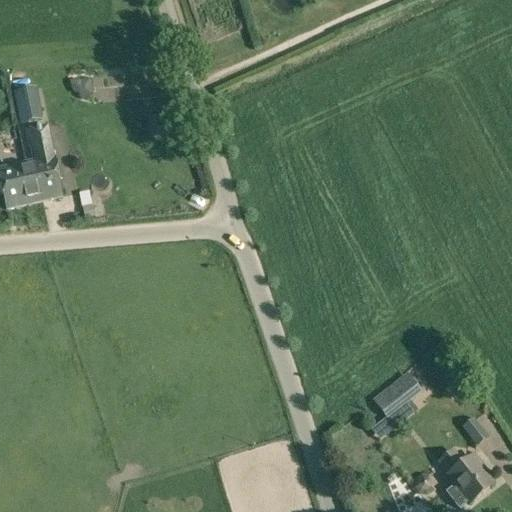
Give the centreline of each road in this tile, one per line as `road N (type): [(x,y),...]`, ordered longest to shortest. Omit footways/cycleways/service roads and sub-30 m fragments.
road 1 (unclassified): [(329,511),(235,227)]
road 2 (unclassified): [(235,227),(162,0)]
road 3 (unclassified): [(0,246),(235,227)]
